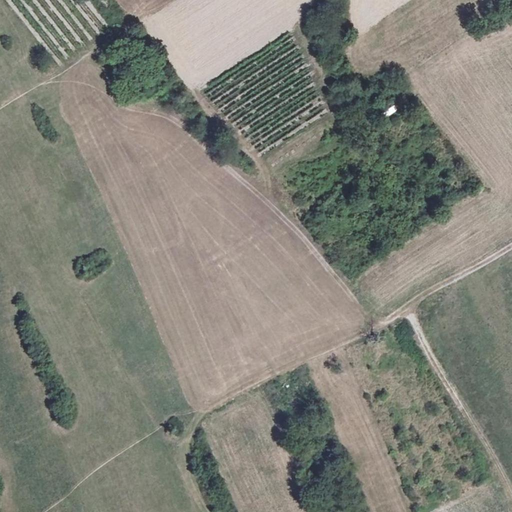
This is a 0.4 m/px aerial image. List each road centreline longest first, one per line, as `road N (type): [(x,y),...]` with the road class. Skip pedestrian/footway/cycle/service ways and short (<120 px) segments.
road 1 (track): [(406,309),(511,494)]
road 2 (track): [(511,249),(406,309)]
